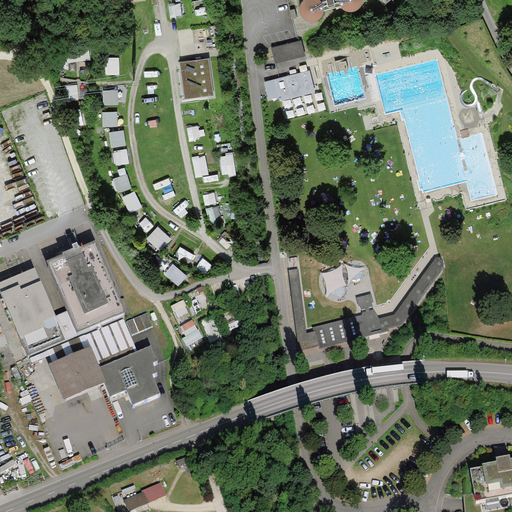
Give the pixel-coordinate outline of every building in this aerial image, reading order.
[(323,0),(301,0),(300,1),(300,5),(300,9),(302,13),(304,16),(308,18),(312,18),(316,18),(320,16),(323,13),(324,9),(325,5),(323,1),(323,0)] [(338,0),(340,3),(343,6),(347,8),(351,9),(355,8),(358,7),(361,3),(362,0),(338,0)] [(302,38),(271,46),(275,61),(305,53),(302,38)] [(209,56),(180,59),(185,96),(214,92),(209,56)] [(315,89),(310,68),(264,80),(269,96),(281,93),(283,98),(315,89)] [(231,243),(224,236),(219,240),(227,248),(231,243)] [(96,243),(47,263),(67,312),(77,335),(126,314),(96,243)] [(298,269),(289,270),(299,351),(319,346),(320,349),(389,331),(389,329),(402,326),(444,267),(441,260),(436,257),(394,316),(379,319),(374,310),(369,311),(368,308),(373,307),(372,303),(374,303),(372,294),(356,298),(358,307),(360,307),(361,310),(365,310),(366,312),(363,313),(363,315),(313,328),(314,332),(307,333),(298,269)] [(35,270),(0,284),(0,293),(1,295),(20,340),(45,330),(49,331),(60,327),(56,317),(41,283),(35,270)] [(77,335),(67,312),(56,317),(60,327),(66,342),(78,337),(77,335)] [(147,314),(127,322),(132,335),(153,327),(147,314)] [(151,347),(100,369),(107,384),(104,385),(110,399),(126,392),(133,407),(161,395),(152,376),(157,374),(153,364),(157,362),(151,347)] [(100,369),(91,348),(49,366),(64,402),(104,385),(107,384),(100,369)] [(483,468),(471,470),(476,502),(511,495),(511,459),(511,460),(510,456),(496,459),(497,463),(482,465),(483,468)] [(161,483),(142,491),(143,492),(144,492),(148,503),(166,496),(161,483)] [(129,511),(148,503),(144,492),(143,492),(123,500),(129,511)]
